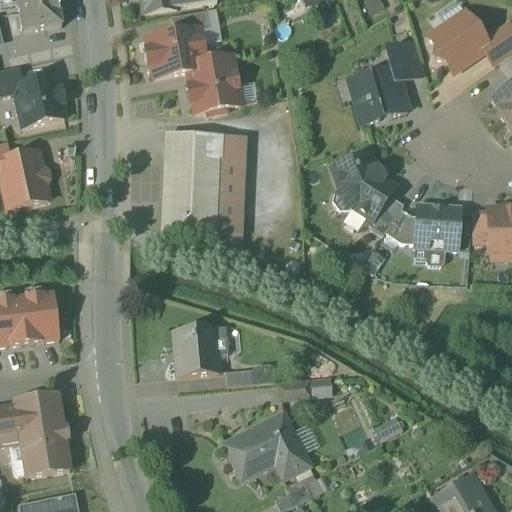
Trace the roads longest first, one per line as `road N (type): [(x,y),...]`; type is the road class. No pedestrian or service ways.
road 1 (tertiary): [(88,0),(103,103),(108,382)]
road 2 (tertiary): [(108,382),(114,445),(136,511)]
